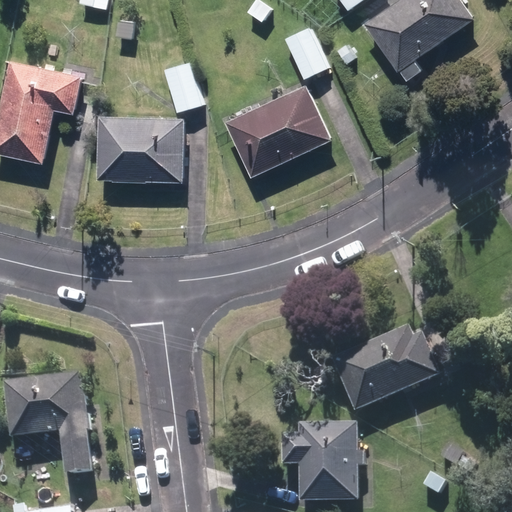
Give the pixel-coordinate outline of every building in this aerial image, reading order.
[(82,0),(82,4),(107,9),(108,0),(82,0)] [(258,0),(250,13),(263,22),(279,1),(277,0),(258,0)] [(348,0),(355,10),(369,0),(348,0)] [(403,0),(369,25),(409,81),(423,71),(416,62),(476,19),(462,0),(403,0)] [(356,11),(335,26),(343,37),(365,22),(356,11)] [(108,36),(133,39),(135,22),(111,19),(108,36)] [(289,40),(306,80),(330,69),(312,30),(289,40)] [(339,51),(348,65),(357,58),(348,45),(339,51)] [(0,121),(0,154),(46,164),(58,110),(77,114),(85,77),(13,61),(0,121)] [(168,72),(180,113),(205,105),(193,65),(168,72)] [(236,138),(254,177),(335,140),(309,86),(305,88),(302,82),(222,120),(232,139),(236,138)] [(101,181),(186,183),(188,119),(102,117),(101,181)] [(494,331),(502,345),(511,339),(511,329),(508,322),(494,331)] [(335,362),(357,414),(443,377),(426,337),(416,341),(411,329),(335,362)] [(62,434),(67,477),(95,473),(84,376),(8,385),(14,440),(62,434)] [(303,467),(303,504),(360,504),(360,468),(366,467),(366,454),(360,454),(360,426),(303,427),(303,436),(286,437),(287,468),(303,467)] [(443,459),(457,467),(466,453),(452,445),(443,459)] [(426,486),(440,495),(448,483),(432,474),(426,486)]
